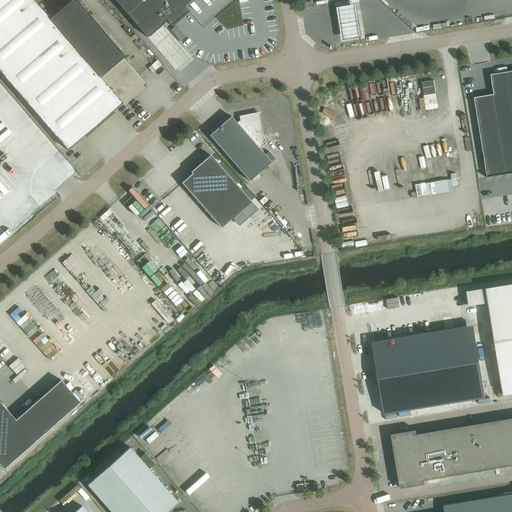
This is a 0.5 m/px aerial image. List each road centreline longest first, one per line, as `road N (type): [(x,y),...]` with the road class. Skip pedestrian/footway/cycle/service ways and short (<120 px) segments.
road 1 (unclassified): [(367,494),(297,65)]
road 2 (unclassified): [(0,266),(209,83),(297,65)]
road 3 (unclassified): [(297,65),(511,29)]
road 4 (unknown): [(81,195),(0,101)]
